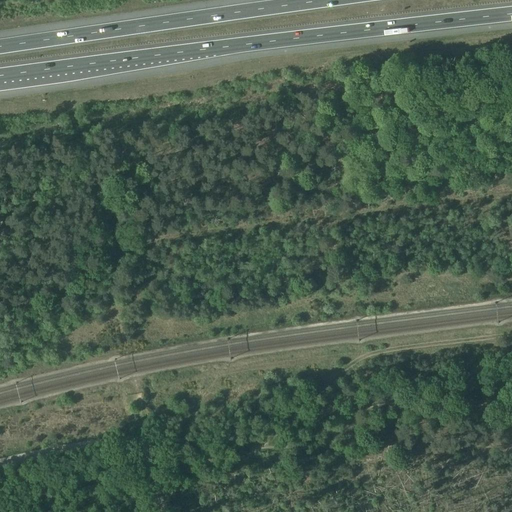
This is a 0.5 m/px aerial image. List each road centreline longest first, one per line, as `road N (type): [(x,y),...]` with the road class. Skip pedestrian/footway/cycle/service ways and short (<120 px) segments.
road 1 (motorway): [(0,76),(511,14)]
road 2 (motorway): [(331,0),(0,48)]
road 3 (track): [(511,335),(377,350),(346,365),(257,446)]
road 4 (track): [(295,445),(145,436)]
road 5 (unclassified): [(0,462),(145,436)]
